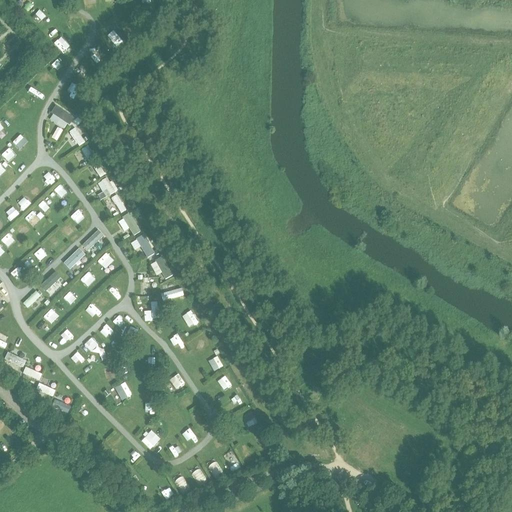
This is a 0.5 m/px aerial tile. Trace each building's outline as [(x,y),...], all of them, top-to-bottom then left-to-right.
[(17,96),(8,105),(18,114),(26,105),(17,96)] [(59,133),(70,149),(78,143),(67,127),(59,133)] [(14,152),(21,143),(12,135),(4,143),(14,152)] [(80,163),(87,161),(81,146),(75,149),(80,163)] [(91,179),(97,176),(91,163),(85,166),(91,179)] [(100,197),(107,194),(100,177),(93,180),(100,197)] [(50,188),(44,192),(47,198),(54,194),(50,188)] [(102,198),(112,215),(118,211),(109,194),(102,198)] [(64,216),(69,223),(78,217),(73,209),(64,216)] [(26,211),(19,219),(28,228),(35,220),(26,211)] [(126,237),(133,232),(120,212),(113,217),(126,237)] [(127,237),(136,257),(145,253),(137,234),(127,237)] [(95,267),(105,258),(100,252),(90,261),(95,267)] [(86,277),(92,271),(87,266),(81,272),(86,277)] [(31,288),(41,300),(60,285),(50,273),(31,288)] [(74,279),(68,284),(76,293),(82,288),(74,279)] [(95,295),(106,299),(110,290),(99,285),(95,295)] [(55,298),(63,307),(69,302),(61,293),(55,298)] [(86,300),(81,306),(90,314),(96,308),(86,300)] [(141,316),(150,316),(150,302),(141,302),(141,316)] [(178,316),(183,327),(192,323),(187,312),(178,316)] [(197,336),(189,341),(195,353),(203,348),(197,336)] [(149,360),(149,349),(136,348),(136,360),(149,360)] [(70,351),(61,359),(69,369),(79,361),(70,351)] [(205,373),(216,366),(210,356),(199,362),(205,373)] [(100,384),(110,378),(104,368),(94,373),(100,384)] [(218,388),(227,384),(224,373),(214,376),(218,388)] [(170,394),(179,388),(173,377),(163,383),(170,394)] [(139,397),(148,396),(147,384),(133,385),(133,390),(138,390),(139,397)] [(33,385),(30,390),(47,397),(49,392),(33,385)] [(119,386),(110,392),(117,402),(126,395),(119,386)] [(232,410),(242,404),(236,393),(226,399),(232,410)] [(182,396),(174,401),(181,411),(189,405),(182,396)] [(191,424),(199,419),(192,406),(183,411),(191,424)] [(133,407),(133,416),(147,416),(147,407),(133,407)] [(241,420),(245,428),(252,425),(248,416),(241,420)] [(135,442),(148,454),(156,446),(143,434),(135,442)] [(225,469),(233,462),(225,453),(217,460),(225,469)]
